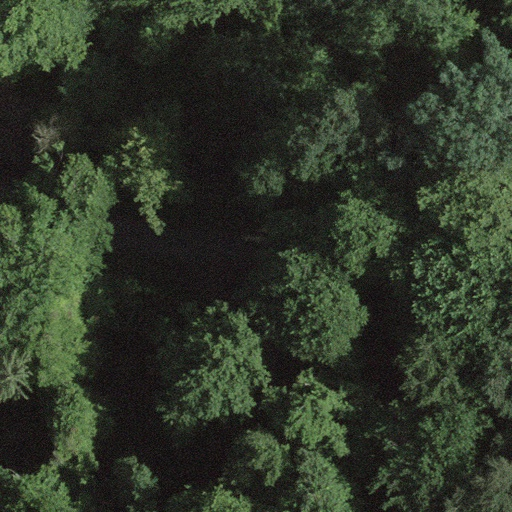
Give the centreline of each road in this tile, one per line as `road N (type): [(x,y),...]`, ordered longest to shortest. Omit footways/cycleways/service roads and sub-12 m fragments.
road 1 (track): [(0,200),(234,232),(347,511)]
road 2 (track): [(511,171),(234,232)]
